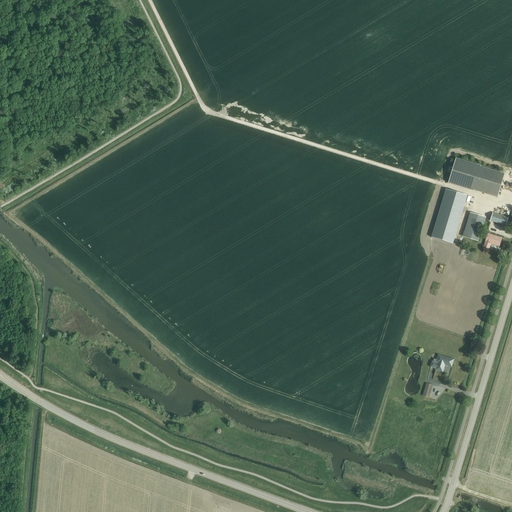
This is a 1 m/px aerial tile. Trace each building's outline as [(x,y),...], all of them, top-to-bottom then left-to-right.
[(449,183),(469,189),(498,198),(505,174),(457,159),(449,183)] [(446,190),(431,237),(453,244),(468,196),(446,190)] [(508,218),(493,213),(490,221),(506,226),(508,218)] [(478,241),(485,219),(470,214),(463,237),(478,241)] [(499,246),(501,238),(488,234),(484,246),(489,248),(491,243),(499,246)] [(433,369),(436,370),(442,372),(445,364),(452,366),(453,360),(438,355),(437,360),(434,359),(433,362),(432,362),(430,368),(433,369)] [(426,384),(423,396),(429,398),(430,395),(429,394),(430,388),(432,389),(432,386),(426,384)]
